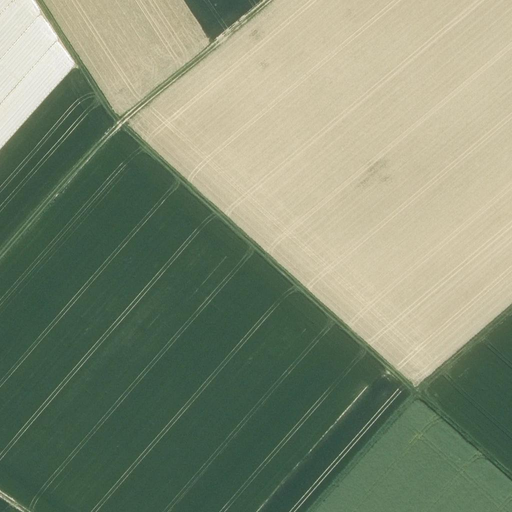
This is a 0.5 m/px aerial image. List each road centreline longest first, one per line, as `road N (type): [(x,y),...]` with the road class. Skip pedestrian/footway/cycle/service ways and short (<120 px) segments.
road 1 (track): [(41,0),(123,126),(424,396),(471,355)]
road 2 (track): [(270,0),(123,126),(0,266)]
road 3 (track): [(322,511),(424,396),(511,475)]
